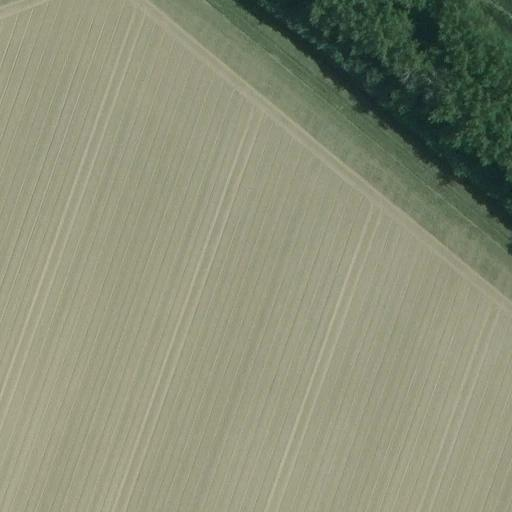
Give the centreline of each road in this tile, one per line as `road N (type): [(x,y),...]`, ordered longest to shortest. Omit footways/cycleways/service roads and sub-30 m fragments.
road 1 (track): [(213,0),(511,247)]
road 2 (track): [(511,104),(386,0)]
